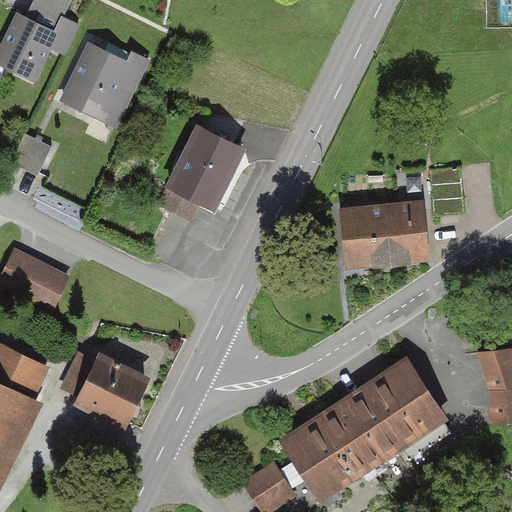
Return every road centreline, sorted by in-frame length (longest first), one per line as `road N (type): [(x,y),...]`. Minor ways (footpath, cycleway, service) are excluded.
road 1 (unclassified): [(192,392),(297,371),(511,236)]
road 2 (tertiary): [(226,322),(383,0)]
road 3 (residential): [(226,322),(0,206)]
road 4 (tertiary): [(134,511),(192,392)]
